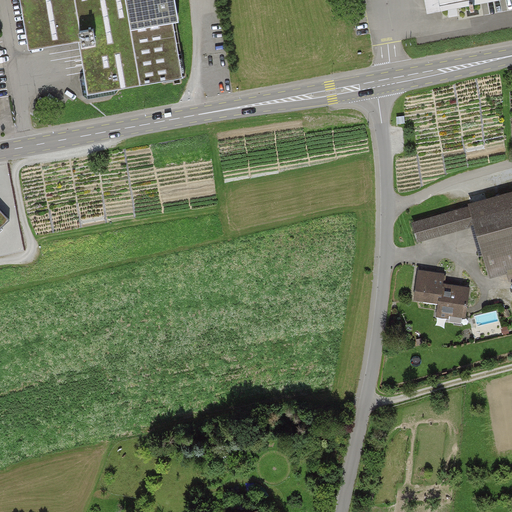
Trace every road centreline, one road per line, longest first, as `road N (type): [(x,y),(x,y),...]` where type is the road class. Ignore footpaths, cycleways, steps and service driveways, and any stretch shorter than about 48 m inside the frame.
road 1 (track): [(0,469),(201,417),(298,404),(374,406),(511,367)]
road 2 (primary): [(0,152),(376,84)]
road 3 (residential): [(341,511),(380,324),(388,207)]
road 4 (primary): [(376,84),(511,58)]
road 5 (unclassified): [(388,207),(511,167)]
road 6 (residential): [(388,207),(376,84)]
